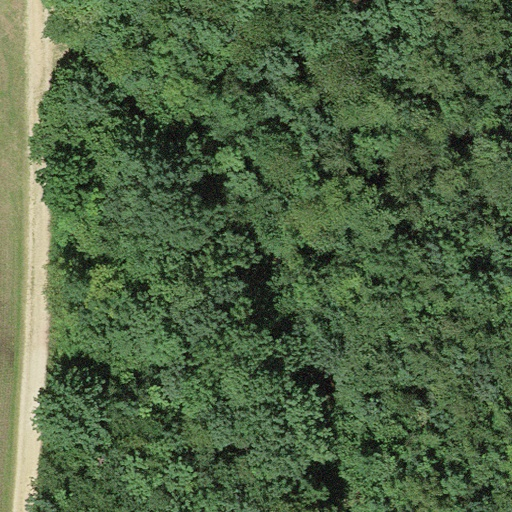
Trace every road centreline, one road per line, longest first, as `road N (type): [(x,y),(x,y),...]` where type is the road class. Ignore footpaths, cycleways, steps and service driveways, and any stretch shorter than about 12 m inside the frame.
road 1 (track): [(38,4),(165,134),(254,253),(338,511)]
road 2 (track): [(24,511),(38,0)]
